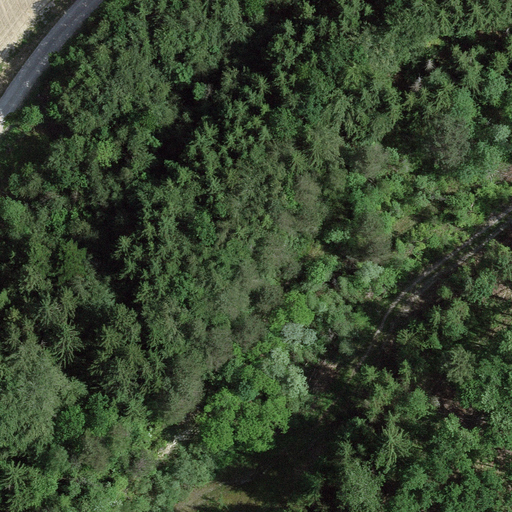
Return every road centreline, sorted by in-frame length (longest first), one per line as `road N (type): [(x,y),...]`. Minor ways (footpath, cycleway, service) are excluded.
road 1 (track): [(511,209),(391,308),(361,366),(256,480),(216,499)]
road 2 (track): [(86,0),(0,111)]
